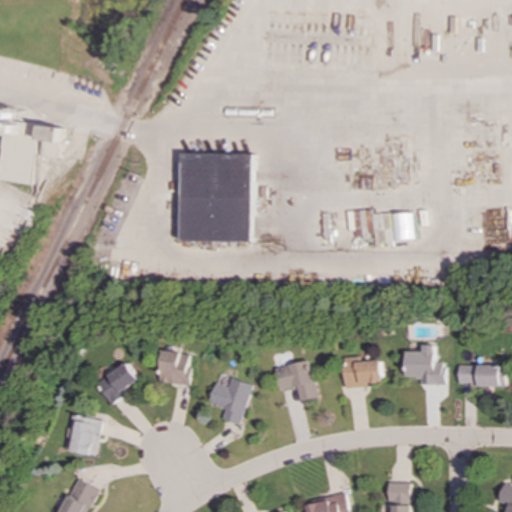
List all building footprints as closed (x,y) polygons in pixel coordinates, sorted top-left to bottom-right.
[(66,128),(24,123),(23,135),(7,133),(1,180),(35,184),(38,155),(62,158),(66,128)] [(257,243),(259,155),(187,153),(185,241),(257,243)] [(358,239),(372,238),(371,230),(394,230),(393,213),(375,214),(374,211),(357,212),(358,239)] [(415,213),(395,214),(396,241),(416,241),(415,213)] [(409,352),(409,378),(424,378),(424,384),(448,384),(448,363),(438,363),(439,345),(427,345),(427,352),(409,352)] [(193,354),(166,350),(162,381),(193,386),(195,367),(191,366),(193,354)] [(384,360),(362,362),(362,357),(346,357),(348,388),(376,387),(376,382),(386,381),(384,360)] [(320,398),(313,361),(276,368),(281,391),(300,387),(303,401),(320,398)] [(111,402),(143,384),(131,364),(100,381),(111,402)] [(508,386),(508,365),(461,365),(461,385),(508,386)] [(256,384),(234,378),(231,387),(218,383),(212,404),(229,409),(225,420),(243,425),(256,384)] [(104,420),(74,415),(68,450),(98,455),(104,420)] [(90,511),(103,489),(82,478),(63,511),(90,511)] [(412,511),(413,483),(391,483),(391,501),(394,501),(394,511),(412,511)] [(499,502),(506,504),(503,511),(511,511),(511,487),(505,485),(499,502)] [(352,511),(348,493),(308,502),(310,511),(352,511)]
